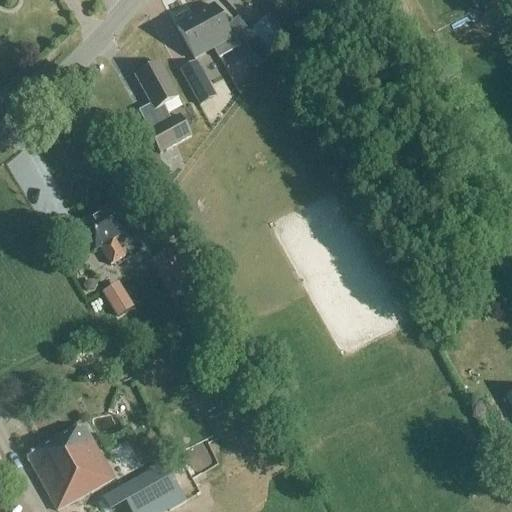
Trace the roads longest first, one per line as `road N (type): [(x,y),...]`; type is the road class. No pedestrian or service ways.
road 1 (track): [(399,0),(462,145),(511,233)]
road 2 (unclassified): [(0,137),(138,0)]
